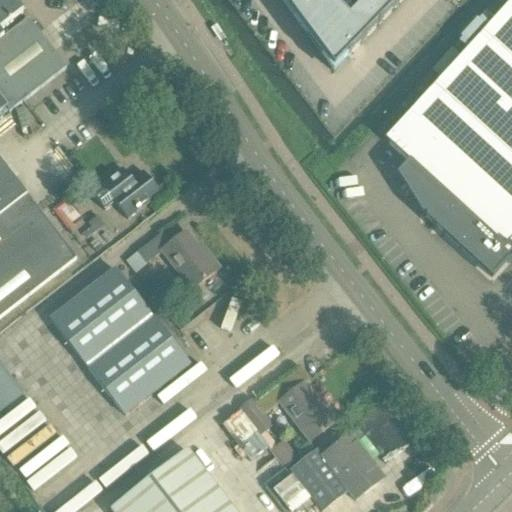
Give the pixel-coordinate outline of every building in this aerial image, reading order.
[(0,0),(0,114),(5,111),(8,115),(65,71),(27,22),(19,28),(14,21),(22,15),(10,0),(0,0)] [(274,0),(332,77),(347,62),(345,60),(403,0),(274,0)] [(424,221),(434,229),(491,282),(511,259),(511,251),(507,246),(511,240),(511,2),(390,136),(384,142),(384,143),(385,143),(408,164),(396,178),(421,218),(424,217),(426,219),(424,221)] [(0,320),(76,262),(0,164),(0,320)] [(122,171),(93,193),(90,196),(104,213),(114,205),(127,222),(160,196),(155,190),(157,188),(149,178),(147,180),(143,174),(131,183),(122,171)] [(137,255),(146,267),(162,254),(192,293),(219,271),(206,254),(203,256),(185,234),(170,246),(162,235),(137,255)] [(50,322),(124,418),(189,368),(114,272),(50,322)] [(0,363),(0,413),(25,394),(0,363)] [(264,418),(279,406),(309,444),(337,423),(323,406),(320,408),(303,386),(288,398),(279,387),(254,406),(264,418)] [(349,435),(356,444),(364,438),(385,466),(412,445),(383,406),(355,427),(357,429),(349,435)] [(238,414),(221,427),(249,464),(266,451),(238,414)] [(316,454),(289,474),(318,511),(324,511),(347,494),(355,504),(382,482),(349,439),(321,460),(316,454)] [(271,452),(285,470),(295,462),(282,444),(271,452)] [(232,511),(186,453),(109,511),(232,511)] [(437,479),(427,466),(401,485),(411,499),(437,479)] [(265,490),(281,511),(295,511),(309,502),(287,473),(265,490)]
